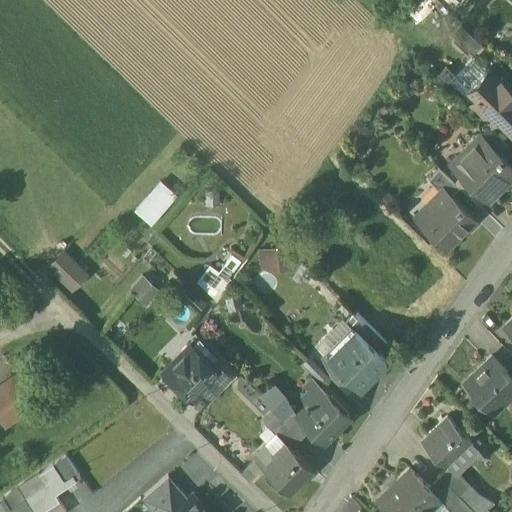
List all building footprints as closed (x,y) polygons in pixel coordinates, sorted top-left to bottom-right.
[(511,93),(488,70),(467,91),(497,121),(511,135),(511,93)] [(497,121),(476,100),(467,108),(488,128),(489,129),(497,121)] [(489,129),(488,128),(480,136),(499,155),(507,147),(489,129)] [(480,136),(451,165),(461,175),(485,199),(487,200),(511,174),(511,168),(499,155),(480,136)] [(453,183),(440,170),(429,182),(440,193),(443,191),(451,198),(460,190),(453,183)] [(485,199),(461,175),(453,183),(460,190),(477,207),(485,199)] [(150,225),(176,194),(158,179),(132,210),(150,225)] [(451,198),(443,191),(440,193),(428,206),(434,212),(421,224),(446,249),(474,221),(451,198)] [(70,290),(89,272),(63,246),(45,265),(70,290)] [(287,247),(258,249),(260,271),(289,269),(287,247)] [(217,270),(209,263),(195,281),(211,294),(238,259),(231,253),(217,270)] [(144,304),(158,292),(142,274),(128,286),(144,304)] [(386,344),(355,313),(345,323),(352,330),(353,329),(377,353),(386,344)] [(511,320),(503,329),(511,338),(511,320)] [(377,353),(353,329),(352,330),(325,357),(353,385),(357,388),(384,361),(377,353)] [(216,372),(189,345),(163,372),(191,399),(202,389),(217,373),(216,372)] [(511,378),(491,358),(461,387),(490,416),(511,394),(511,378)] [(236,374),(225,363),(216,372),(217,373),(202,389),(212,399),(236,374)] [(353,385),(337,369),(329,377),(345,393),(353,385)] [(25,389),(0,406),(0,416),(5,424),(34,403),(25,389)] [(298,417),(297,418),(309,430),(323,443),(348,417),(322,392),(298,417)] [(298,417),(289,408),(280,418),(301,439),(309,430),(297,418),(298,417)] [(301,439),(280,418),(268,429),(285,445),(286,444),(291,449),(301,439)] [(447,418),(422,443),(443,465),(469,440),(447,418)] [(291,449),(286,444),(285,445),(262,468),(287,493),(311,469),(291,449)] [(46,484),(9,509),(2,498),(0,499),(0,511),(42,511),(59,501),(55,495),(75,481),(79,488),(83,485),(78,477),(80,476),(66,455),(39,474),(46,484)] [(468,487),(448,467),(438,477),(458,497),(468,487)] [(409,470),(375,504),(382,511),(429,511),(439,502),(440,501),(427,488),(409,470)] [(167,475),(140,499),(151,511),(169,511),(186,497),(167,475)] [(458,497),(438,477),(427,488),(440,501),(439,502),(446,509),(458,497)] [(169,511),(207,511),(191,493),(186,497),(169,511)] [(446,509),(446,510),(448,511),(472,511),(458,497),(446,509)]
